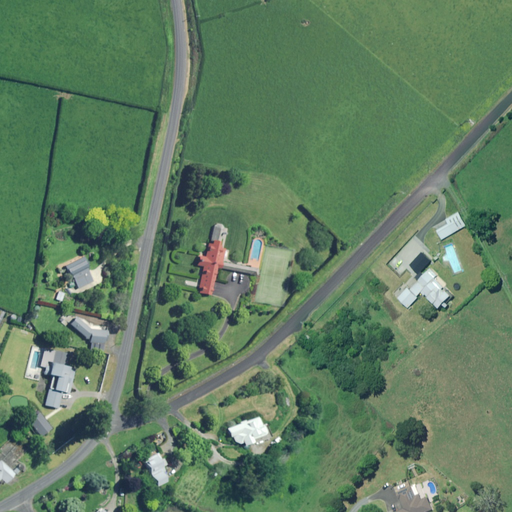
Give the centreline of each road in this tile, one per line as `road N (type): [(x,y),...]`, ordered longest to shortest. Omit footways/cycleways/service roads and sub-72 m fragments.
road 1 (unclassified): [(104,422),(152,416),(261,353),(511,98)]
road 2 (unclassified): [(176,0),(177,101),(104,422)]
